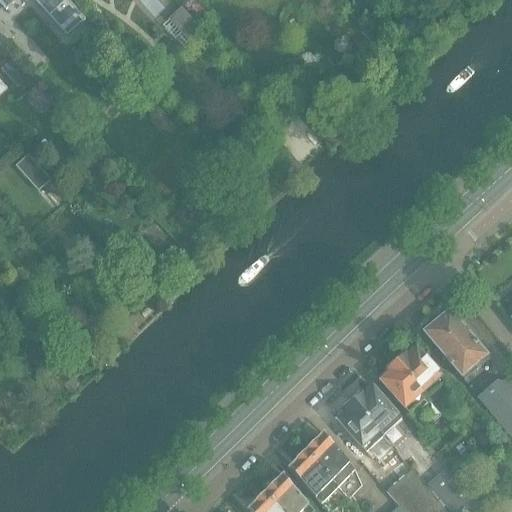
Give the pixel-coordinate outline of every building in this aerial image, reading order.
[(0,0),(0,5),(4,10),(15,0),(32,0),(65,36),(83,20),(65,0),(0,0)] [(181,9),(168,21),(188,44),(201,32),(181,9)] [(0,25),(0,46),(1,47),(11,38),(0,25)] [(25,82),(9,64),(0,72),(16,90),(25,82)] [(37,135),(23,147),(41,166),(54,154),(37,135)] [(29,156),(16,167),(37,192),(50,181),(29,156)] [(256,184),(262,182),(264,176),(259,171),(252,173),(251,179),(256,184)] [(486,359),(449,314),(447,316),(443,315),(438,320),(437,324),(436,325),(473,369),(486,359)] [(81,327),(97,344),(107,335),(91,318),(81,327)] [(473,369),(436,325),(435,326),(431,326),(431,325),(426,330),(425,334),(424,335),(461,380),(473,369)] [(444,383),(415,349),(407,356),(404,353),(393,363),(422,396),(433,386),(436,390),(444,383)] [(422,396),(393,363),(383,372),(386,375),(378,382),(408,416),(415,410),(411,405),(422,396)] [(70,395),(77,389),(70,381),(63,387),(70,395)] [(511,383),(509,386),(508,385),(509,385),(496,383),(496,384),(477,400),(511,442),(511,383)] [(409,432),(371,388),(363,396),(360,392),(350,402),(390,449),(409,432)] [(390,449),(350,402),(340,410),(343,414),(335,421),(365,455),(366,454),(371,461),(381,453),(383,455),(390,449)] [(354,472),(323,436),(316,444),(312,443),(307,448),(307,453),(305,455),(346,500),(360,485),(354,472)] [(333,511),(346,500),(305,455),(301,454),(296,459),(297,464),(289,471),(324,511),(333,511)] [(507,490),(511,485),(511,457),(469,493),(484,511),(487,511),(495,506),(509,492),(507,490)] [(444,511),(411,472),(386,494),(401,511),(444,511)] [(480,511),(481,511),(448,473),(447,472),(429,487),(449,511),(480,511)] [(311,511),(282,478),(275,485),(271,485),(266,490),(267,494),(265,495),(279,511),(311,511)] [(279,511),(265,495),(264,496),(260,496),(255,501),(256,505),(248,511),(279,511)]
